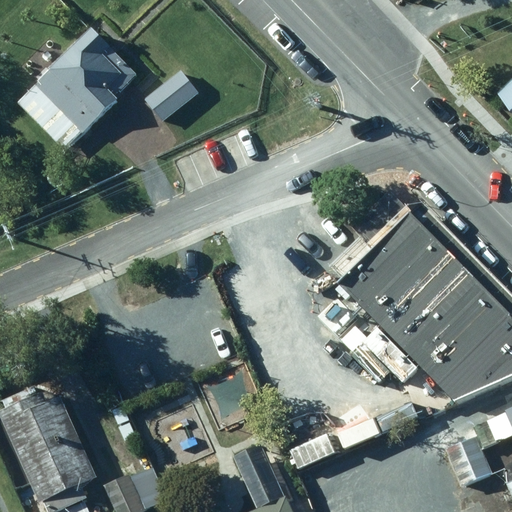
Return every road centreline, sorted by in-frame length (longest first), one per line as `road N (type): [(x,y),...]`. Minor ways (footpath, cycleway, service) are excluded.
road 1 (residential): [(0,299),(408,124)]
road 2 (tertiary): [(284,0),(408,124)]
road 3 (tertiary): [(408,124),(511,231)]
